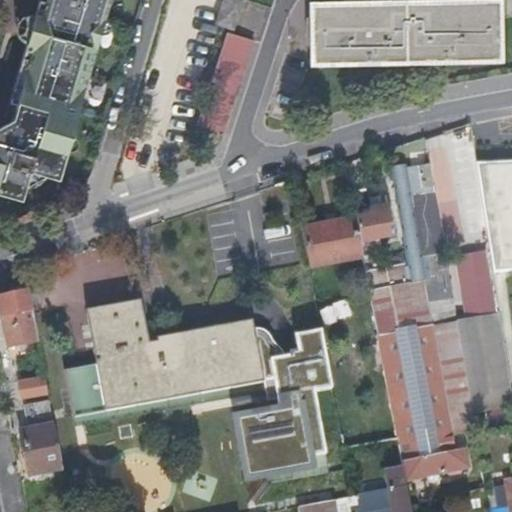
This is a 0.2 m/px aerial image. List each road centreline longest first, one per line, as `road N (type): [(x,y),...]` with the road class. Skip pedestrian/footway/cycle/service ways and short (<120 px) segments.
road 1 (residential): [(245,166),(402,118),(511,95)]
road 2 (residential): [(156,0),(93,219)]
road 3 (residential): [(284,0),(243,123),(245,166)]
road 4 (residential): [(93,219),(245,166)]
